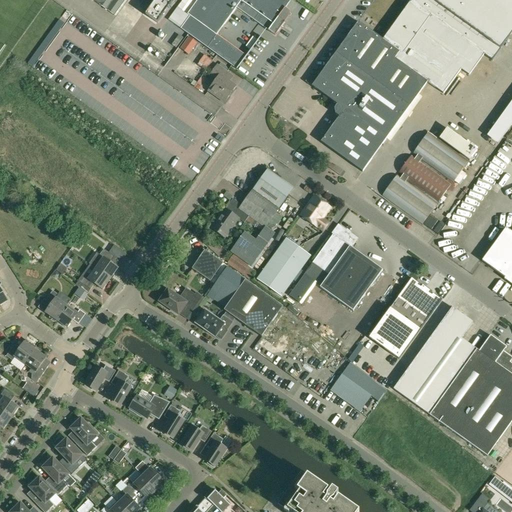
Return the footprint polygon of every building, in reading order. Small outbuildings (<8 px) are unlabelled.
[(93,0),(115,15),(125,0),(93,0)] [(158,23),(174,0),(155,0),(145,15),(158,23)] [(181,29),(207,47),(236,68),(245,56),(246,55),(218,35),(237,7),(276,35),(289,16),(283,11),(291,0),(198,0),(188,14),(190,16),(181,29)] [(359,22),(313,86),(338,104),(334,108),(336,114),(332,120),(334,121),(331,126),(332,127),(321,142),(363,171),(385,140),(403,116),(410,106),(417,96),(428,82),(444,93),(461,70),(469,76),(484,55),(492,61),(511,32),(511,0),(411,0),(383,39),(359,22)] [(178,33),(171,44),(176,47),(183,37),(178,33)] [(225,102),(236,86),(225,79),(229,73),(217,65),(212,73),(218,77),(209,90),(225,102)] [(469,160),(477,150),(447,128),(440,138),(469,160)] [(417,156),(416,158),(420,161),(422,159),(453,182),(468,161),(428,133),(413,152),(417,156)] [(439,202),(452,184),(412,155),(399,173),(439,202)] [(482,159),(471,180),(480,185),(492,164),(482,159)] [(293,188),(267,170),(253,189),(279,208),(293,188)] [(422,224),(438,203),(397,175),(382,195),(422,224)] [(248,216),(246,220),(261,231),(279,208),(253,189),(238,208),(239,209),(248,216)] [(469,196),(457,189),(446,205),(457,213),(469,196)] [(323,229),(328,223),(322,218),(330,207),(315,197),(302,215),(317,225),(323,229)] [(211,228),(225,238),(239,218),(226,208),(211,228)] [(248,216),(239,209),(235,215),(245,222),(248,216)] [(435,215),(429,225),(437,230),(443,220),(435,215)] [(333,235),(289,296),(300,304),(315,282),(321,286),(320,287),(353,311),(382,270),(351,247),(358,238),(339,224),(331,234),(333,235)] [(87,237),(90,232),(86,228),(82,233),(87,237)] [(482,260),(511,282),(511,288),(510,290),(511,291),(511,232),(506,228),(482,260)] [(265,247),(244,232),(230,252),(234,254),(251,267),(265,247)] [(310,256),(302,249),(286,238),(257,279),(281,296),(310,256)] [(104,258),(96,268),(111,279),(119,268),(111,262),(115,257),(105,250),(101,256),(104,258)] [(204,251),(192,269),(210,282),(223,263),(204,251)] [(234,254),(227,263),(242,274),(247,278),(250,280),(252,278),(257,271),(251,267),(234,254)] [(103,290),(111,279),(96,268),(88,279),(85,277),(81,283),(91,290),(96,284),(103,290)] [(234,297),(245,280),(227,268),(216,284),(234,297)] [(412,278),(369,338),(399,360),(421,329),(442,300),(433,294),(432,295),(430,294),(432,292),(423,285),(421,287),(419,286),(420,284),(412,278)] [(283,307),(245,280),(224,311),(261,337),(283,307)] [(0,287),(0,306),(8,301),(0,287)] [(167,290),(159,302),(178,315),(185,305),(193,310),(202,297),(196,293),(195,295),(186,289),(180,298),(167,290)] [(46,313),(57,320),(67,306),(57,298),(59,295),(53,291),(46,301),(51,305),(46,313)] [(79,324),(86,314),(80,310),(78,313),(67,306),(57,320),(68,328),(74,320),(79,324)] [(394,390),(487,456),(511,420),(511,374),(511,373),(511,363),(510,362),(511,358),(511,356),(504,351),(507,346),(491,335),(479,351),(463,339),(474,321),(453,308),(394,390)] [(222,327),(227,331),(233,322),(223,316),(220,321),(205,311),(196,324),(215,337),(216,337),(222,327)] [(307,330),(310,325),(300,318),(296,322),(307,330)] [(287,356),(293,350),(283,340),(277,346),(287,356)] [(25,364),(26,365),(36,350),(26,342),(20,350),(14,346),(7,357),(12,361),(15,357),(25,364)] [(29,372),(32,374),(32,379),(36,383),(49,365),(49,362),(45,359),(47,357),(36,350),(26,365),(31,369),(29,372)] [(96,367),(86,385),(85,386),(91,390),(92,389),(96,391),(104,379),(109,383),(116,371),(106,365),(103,371),(96,367)] [(109,399),(120,406),(131,388),(124,384),(129,377),(119,371),(111,384),(117,387),(109,399)] [(175,385),(168,393),(175,399),(182,391),(175,385)] [(39,390),(34,387),(30,392),(35,395),(39,390)] [(4,397),(0,402),(0,410),(12,418),(19,408),(11,402),(15,396),(5,389),(1,395),(4,397)] [(150,415),(159,420),(170,402),(154,396),(149,405),(137,398),(130,408),(129,410),(136,414),(137,412),(148,419),(150,415)] [(162,432),(173,439),(185,419),(179,415),(181,412),(171,406),(164,417),(170,420),(162,432)] [(0,430),(2,427),(4,429),(12,418),(0,410),(0,430)] [(97,447),(91,442),(98,436),(97,435),(98,434),(94,429),(94,428),(93,429),(89,424),(88,426),(81,419),(78,421),(77,420),(72,425),(73,426),(71,429),(81,440),(76,444),(88,456),(97,447)] [(181,444),(192,451),(199,439),(205,443),(212,432),(202,426),(200,429),(194,425),(181,444)] [(209,462),(207,464),(214,468),(215,466),(227,448),(221,443),(224,440),(214,433),(207,444),(212,448),(204,459),(209,462)] [(72,465),(83,456),(67,439),(64,442),(62,440),(58,445),(59,446),(56,449),(67,460),(62,464),(72,475),(77,470),(72,465)] [(121,450),(116,446),(111,453),(116,457),(121,450)] [(114,460),(119,464),(127,454),(121,450),(114,460)] [(44,464),(45,465),(43,468),(53,479),(48,484),(59,495),(68,486),(63,481),(69,475),(53,458),(50,461),(49,459),(44,464)] [(129,461),(125,465),(131,470),(135,466),(129,461)] [(141,475),(156,490),(165,483),(149,466),(141,475)] [(104,478),(108,482),(115,474),(110,470),(104,478)] [(97,483),(102,476),(95,471),(91,478),(97,483)] [(139,489),(148,499),(156,491),(156,490),(141,475),(133,482),(130,479),(125,484),(134,493),(139,489)] [(358,511),(337,497),(338,494),(332,489),(330,491),(307,476),(297,490),(300,492),(289,507),(292,509),(290,511),(358,511)] [(49,500),(56,494),(40,477),(37,480),(35,479),(31,483),(32,485),(29,487),(40,499),(35,504),(43,511),(47,511),(54,505),(49,500)] [(489,484),(511,501),(511,491),(494,478),(489,484)] [(117,501),(127,511),(138,511),(141,510),(132,500),(136,496),(127,486),(119,494),(122,497),(117,501)] [(212,504),(207,509),(210,511),(224,511),(231,505),(223,498),(226,495),(227,495),(221,489),(221,490),(222,490),(219,494),(214,489),(209,495),(210,496),(207,499),(212,504)] [(490,500),(482,494),(469,510),(471,511),(487,511),(483,509),(490,500)] [(127,511),(117,501),(109,509),(106,506),(102,511),(127,511)] [(38,511),(36,509),(33,511),(28,511),(21,503),(18,506),(16,504),(12,509),(13,511),(11,511),(38,511)]
